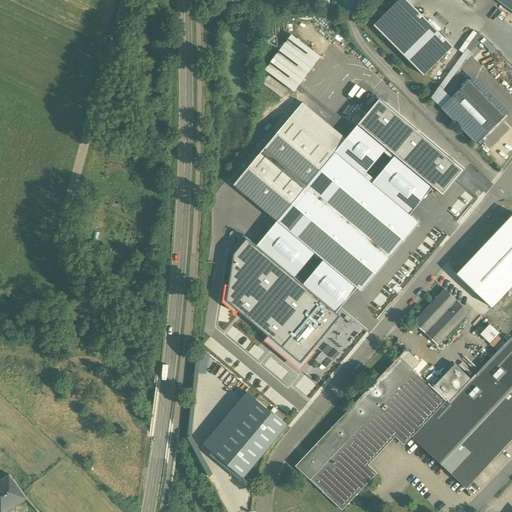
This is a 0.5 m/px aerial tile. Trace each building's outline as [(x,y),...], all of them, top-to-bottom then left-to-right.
[(399,0),(372,27),(422,76),(452,46),(406,0),(399,0)] [(511,0),(495,0),(511,11),(511,0)] [(466,49),(470,52),(483,38),(478,33),(466,49)] [(265,71),(295,92),(320,57),(290,36),(265,71)] [(356,48),(347,57),(362,71),(370,62),(356,48)] [(264,84),(283,98),(289,90),(270,76),(264,84)] [(469,80),(441,108),(476,144),(505,116),(469,80)] [(358,125),(432,187),(442,195),(463,170),(379,100),(358,125)] [(346,140),(302,103),(291,117),(334,153),(346,140)] [(291,117),(234,185),(277,221),(334,153),(291,117)] [(423,198),(432,187),(358,125),(349,135),(346,140),(334,153),(409,215),(423,198)] [(409,215),(334,153),(277,221),(361,291),(418,223),(409,215)] [(450,200),(458,206),(466,197),(458,190),(450,200)] [(511,217),(457,274),(492,307),(511,286),(511,217)] [(256,247),(336,313),(346,301),(356,288),(277,222),(267,234),(256,247)] [(340,316),(336,313),(256,247),(247,239),(234,255),(228,285),(226,301),(268,336),(264,340),(300,370),(315,351),(312,349),(340,316)] [(392,290),(398,295),(401,290),(396,285),(392,290)] [(469,313),(444,289),(413,322),(438,345),(469,313)] [(499,334),(489,324),(481,333),(490,343),(499,334)] [(511,338),(511,337),(471,380),(449,403),(446,400),(445,401),(411,437),(466,489),(511,440),(511,338)] [(420,363),(406,350),(399,357),(413,370),(420,363)] [(413,370),(399,357),(295,466),(322,492),(343,470),(348,475),(362,460),(368,465),(395,437),(403,445),(411,437),(445,401),(432,388),(413,370)] [(455,364),(432,388),(445,401),(446,400),(449,403),(471,380),(455,364)] [(244,478),(286,425),(246,393),(204,445),(244,478)] [(197,435),(190,438),(208,478),(215,475),(197,435)] [(343,470),(322,492),(341,510),(376,473),(368,465),(362,460),(348,475),(343,470)] [(10,474),(0,480),(0,511),(5,511),(26,499),(10,474)]
